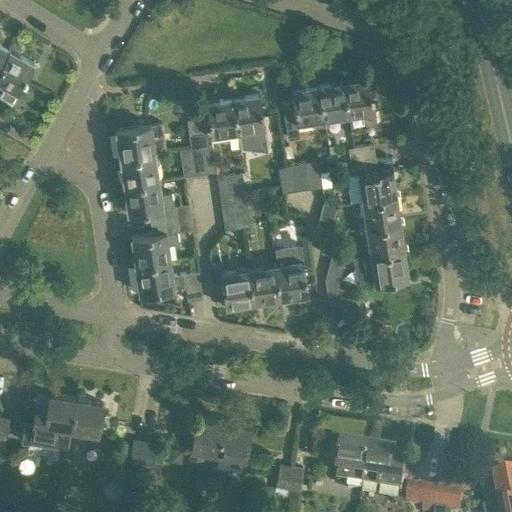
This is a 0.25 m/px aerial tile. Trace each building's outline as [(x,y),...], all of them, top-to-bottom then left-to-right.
[(0,72),(1,70),(0,69),(0,63),(10,48),(0,42),(0,72)] [(0,86),(3,88),(0,93),(0,95),(11,102),(33,62),(10,48),(0,63),(0,69),(1,70),(0,72),(0,86)] [(345,104),(347,115),(361,113),(363,123),(376,121),(369,75),(337,80),(342,105),(345,104)] [(321,119),(323,118),(347,115),(345,104),(342,105),(337,80),(316,84),(321,119)] [(316,84),(290,87),(292,100),(281,102),(286,137),(298,135),(296,122),(312,120),(313,127),(324,126),(323,118),(321,119),(316,84)] [(236,119),(238,131),(250,129),(252,140),(265,138),(259,92),(229,97),(233,119),(236,119)] [(233,119),(229,97),(204,100),(210,135),(238,131),(236,119),(233,119)] [(187,135),(188,135),(190,147),(191,147),(195,174),(205,173),(201,145),(207,144),(203,116),(184,119),(187,135)] [(118,159),(154,153),(152,137),(163,135),(161,122),(150,123),(150,122),(114,127),(118,159)] [(347,147),(349,161),(374,158),(372,143),(347,147)] [(215,171),(212,144),(207,144),(201,145),(205,173),(215,171)] [(191,147),(190,147),(178,148),(183,176),(195,174),(191,147)] [(154,153),(118,159),(122,188),(158,182),(154,153)] [(361,200),(396,195),(392,168),(376,170),(374,158),(349,161),(351,174),(345,175),(349,202),(361,200)] [(303,163),(307,188),(321,186),(318,161),(303,163)] [(291,165),(295,190),(307,188),(303,163),(291,165)] [(295,190),(291,165),(277,167),(281,192),(295,190)] [(216,176),(218,189),(243,185),(241,172),(216,176)] [(160,194),(160,193),(158,182),(122,188),(126,212),(148,209),(150,223),(190,218),(188,204),(173,206),(171,192),(160,194)] [(243,185),(218,189),(220,202),(245,199),(243,185)] [(365,226),(400,221),(396,195),(361,200),(365,226)] [(245,199),(220,202),(222,216),(247,212),(245,199)] [(327,228),(330,228),(336,204),(323,200),(316,225),(327,228)] [(247,212),(222,216),(224,229),(249,225),(247,212)] [(134,267),(170,263),(167,244),(179,243),(177,229),(192,227),(190,218),(150,223),(151,233),(129,236),(134,267)] [(400,221),(365,226),(369,253),(404,248),(400,221)] [(330,254),(334,255),(341,230),(330,228),(327,228),(320,252),(330,254)] [(404,248),(369,253),(352,256),(356,285),(408,278),(404,248)] [(330,254),(324,279),(328,304),(333,303),(338,282),(344,257),(334,255),(330,254)] [(276,263),(281,298),(307,294),(302,259),(276,263)] [(198,270),(188,272),(172,274),(170,263),(134,267),(137,293),(184,286),(186,300),(202,298),(198,270)] [(281,298),(276,263),(247,267),(252,302),(281,298)] [(252,302),(247,267),(218,271),(223,306),(252,302)] [(20,440),(51,446),(52,444),(65,446),(65,448),(66,448),(70,428),(75,398),(49,393),(46,411),(34,409),(31,422),(24,421),(20,440)] [(75,398),(70,428),(85,431),(83,438),(95,440),(102,402),(75,398)] [(0,450),(4,451),(6,441),(10,418),(0,416),(0,450)] [(217,453),(222,422),(195,417),(189,456),(201,458),(202,451),(217,453)] [(249,427),(222,422),(217,453),(231,456),(230,463),(242,465),(249,427)] [(132,438),(128,461),(140,463),(143,440),(132,438)] [(140,463),(139,471),(159,475),(160,464),(153,463),(153,462),(163,464),(165,446),(155,444),(156,442),(143,440),(140,463)] [(363,485),(369,447),(342,442),(336,480),(347,482),(347,487),(361,489),(361,490),(362,490),(363,485)] [(369,447),(363,485),(400,491),(405,465),(394,463),(396,451),(369,447)] [(285,498),(290,464),(278,462),(273,499),(280,501),(280,497),(285,498)] [(290,464),(285,498),(297,499),(302,467),(290,464)] [(498,505),(511,502),(511,473),(493,477),(498,505)] [(436,510),(440,487),(426,484),(422,508),(436,510)] [(440,487),(436,510),(446,511),(458,511),(462,490),(440,487)] [(511,511),(511,502),(498,505),(499,511),(511,511)]
